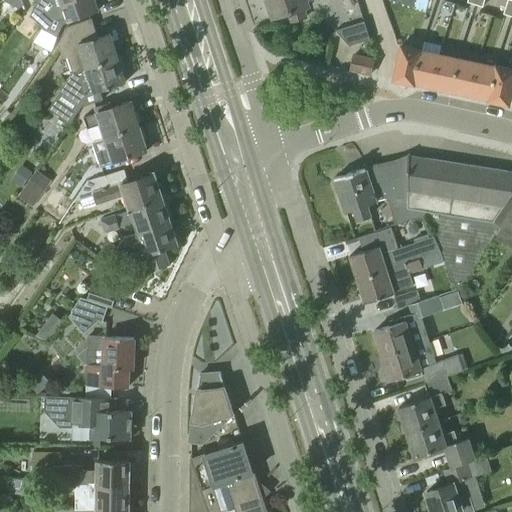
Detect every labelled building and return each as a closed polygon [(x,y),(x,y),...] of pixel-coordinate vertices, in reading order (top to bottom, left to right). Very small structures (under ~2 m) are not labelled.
[(6,0),(16,7),(16,6),(20,8),(23,3),(22,0),(34,0),(38,3),(40,0),(6,0)] [(58,10),(62,24),(97,12),(92,0),(40,0),(38,3),(34,7),(42,14),(48,7),(55,13),(58,10)] [(306,0),(267,0),(274,17),(289,12),(292,22),(307,17),(303,7),(309,6),(306,0)] [(396,0),(426,9),(429,0),(396,0)] [(73,72),(71,74),(118,58),(109,33),(98,37),(92,18),(67,26),(58,44),(63,59),(68,57),(73,72)] [(370,39),(364,22),(350,27),(336,31),(341,37),(350,46),(370,39)] [(413,84),(421,49),(402,45),(394,80),(413,84)] [(433,87),(440,54),(432,53),(422,51),(422,50),(421,49),(413,84),(415,84),(415,83),(433,87)] [(459,59),(449,56),(440,54),(433,87),(452,91),(459,59)] [(354,55),(351,70),(371,75),(374,59),(354,55)] [(118,58),(71,74),(60,91),(84,105),(103,99),(100,91),(126,83),(118,58)] [(471,95),(478,63),(470,61),(459,59),(452,91),(471,95)] [(497,67),(487,65),(478,63),(471,95),(489,99),(489,100),(490,100),(497,67)] [(497,67),(490,100),(509,105),(511,92),(511,68),(508,68),(498,66),(497,67)] [(106,138),(140,126),(139,123),(141,123),(137,112),(135,112),(132,101),(112,107),(110,102),(96,107),(98,112),(85,117),(89,128),(101,124),(106,138)] [(140,126),(106,138),(94,142),(102,165),(148,150),(144,139),(146,138),(142,128),(140,128),(140,126)] [(425,216),(434,236),(441,252),(457,287),(461,286),(496,237),(511,214),(511,172),(410,156),(410,154),(408,154),(408,158),(406,158),(406,159),(398,163),(378,168),(368,168),(366,168),(365,165),(364,165),(372,189),(390,184),(394,197),(408,193),(409,221),(425,216)] [(367,204),(388,198),(394,197),(390,184),(372,189),(364,165),(363,165),(364,168),(335,178),(346,211),(355,208),(358,219),(371,215),(367,204)] [(23,186),(32,173),(23,166),(14,179),(23,186)] [(33,206),(52,180),(38,170),(19,196),(33,206)] [(125,196),(128,207),(162,196),(161,193),(163,189),(161,184),(158,182),(155,172),(109,187),(106,175),(101,176),(89,180),(75,201),(94,195),(98,205),(125,196)] [(394,197),(388,198),(395,226),(409,221),(408,193),(394,197)] [(171,222),(162,196),(128,207),(129,211),(101,220),(105,232),(136,222),(139,233),(171,222)] [(45,211),(59,220),(65,211),(52,202),(45,211)] [(511,214),(496,237),(511,247),(511,214)] [(122,253),(123,253),(126,264),(147,257),(152,271),(169,265),(169,266),(170,266),(165,249),(179,245),(171,222),(139,233),(125,237),(119,246),(112,257),(116,260),(122,253)] [(359,238),(363,251),(350,255),(358,279),(421,259),(441,252),(434,236),(398,248),(391,227),(359,238)] [(109,261),(112,257),(119,246),(109,239),(98,254),(109,261)] [(394,294),(393,291),(413,285),(410,273),(424,268),(421,259),(358,279),(366,303),(394,294)] [(92,283),(88,298),(107,305),(112,307),(117,292),(92,283)] [(409,305),(421,301),(417,290),(394,297),(398,309),(409,305)] [(421,301),(409,305),(411,315),(401,318),(389,322),(390,325),(375,330),(383,356),(430,340),(422,316),(443,310),(439,295),(421,301)] [(102,321),(107,305),(88,298),(85,298),(83,297),(82,298),(73,311),(100,320),(102,321)] [(88,336),(86,385),(129,387),(130,369),(133,369),(134,338),(88,336)] [(437,361),(430,340),(383,356),(391,381),(406,376),(408,380),(422,375),(425,384),(448,376),(464,371),(458,354),(437,361)] [(200,373),(190,435),(201,437),(199,447),(204,448),(203,443),(234,414),(220,372),(200,373)] [(401,420),(405,432),(438,421),(433,408),(446,403),(443,394),(453,390),(448,376),(425,384),(428,392),(414,397),(415,402),(399,407),(403,419),(401,420)] [(35,379),(30,383),(39,394),(45,389),(35,379)] [(107,397),(72,396),(55,395),(54,420),(60,426),(73,427),(73,423),(91,424),(90,437),(131,438),(132,410),(106,409),(107,397)] [(432,455),(446,450),(452,468),(476,460),(469,438),(458,442),(454,430),(442,434),(438,421),(405,432),(409,445),(411,444),(415,457),(431,451),(432,455)] [(234,445),(191,459),(190,511),(214,511),(261,497),(262,498),(268,491),(261,485),(258,486),(243,442),(242,442),(234,445)] [(42,483),(66,483),(130,484),(130,473),(132,471),(132,465),(130,463),(130,460),(98,459),(98,470),(84,470),(84,465),(60,465),(61,452),(32,452),(32,481),(42,483)] [(462,481),(471,478),(492,470),(487,456),(476,460),(452,468),(445,470),(449,484),(427,492),(430,502),(428,503),(430,511),(457,511),(459,511),(458,511),(474,511),(468,493),(466,494),(462,481)] [(0,484),(8,486),(9,480),(0,478),(0,484)] [(130,484),(66,483),(66,488),(77,489),(77,509),(129,509),(129,506),(131,504),(132,499),(130,496),(130,484)] [(266,511),(262,498),(261,497),(214,511),(266,511)]
